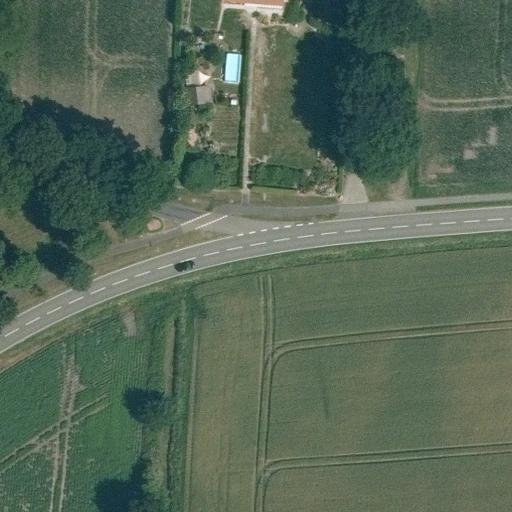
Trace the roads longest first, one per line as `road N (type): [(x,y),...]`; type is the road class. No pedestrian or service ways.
road 1 (tertiary): [(511,223),(215,253)]
road 2 (residential): [(215,253),(192,224),(0,144)]
road 3 (tertiary): [(215,253),(72,306),(0,347)]
